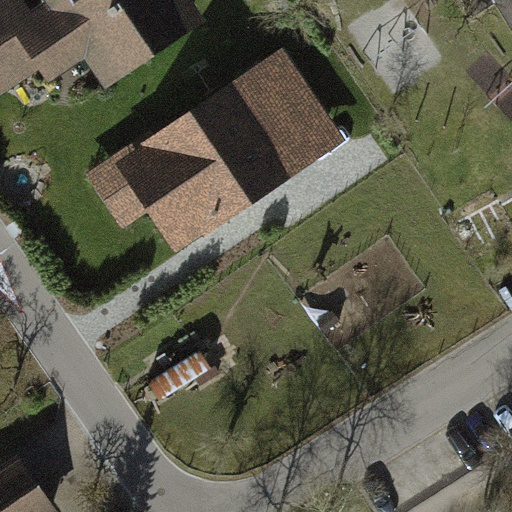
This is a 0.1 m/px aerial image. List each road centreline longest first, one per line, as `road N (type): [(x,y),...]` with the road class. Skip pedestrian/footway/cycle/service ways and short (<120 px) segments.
road 1 (residential): [(179,511),(0,251)]
road 2 (residential): [(277,511),(511,345)]
